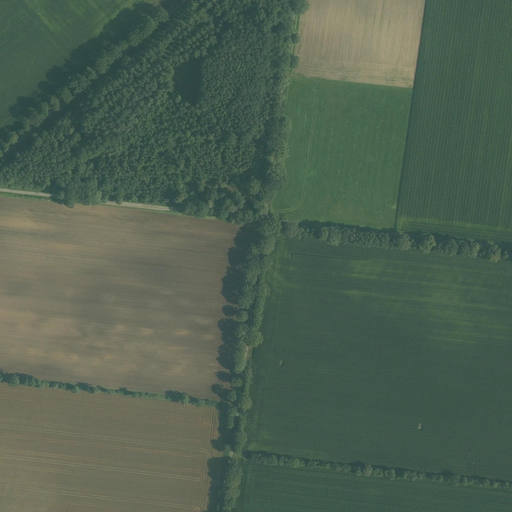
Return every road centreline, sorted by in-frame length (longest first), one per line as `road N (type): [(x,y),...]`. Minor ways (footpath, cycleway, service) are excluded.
road 1 (unclassified): [(223,511),(264,219)]
road 2 (unclassified): [(0,189),(264,219)]
road 3 (unclassified): [(264,219),(511,247)]
road 4 (unclassified): [(0,158),(185,0)]
road 5 (unclassified): [(264,219),(296,0)]
